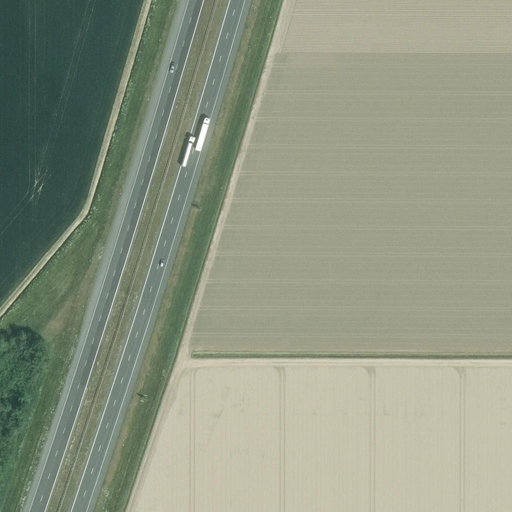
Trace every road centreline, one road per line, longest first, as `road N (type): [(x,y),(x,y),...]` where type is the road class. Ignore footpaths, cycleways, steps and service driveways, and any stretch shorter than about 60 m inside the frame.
road 1 (motorway): [(194,0),(35,511)]
road 2 (motorway): [(77,511),(236,0)]
